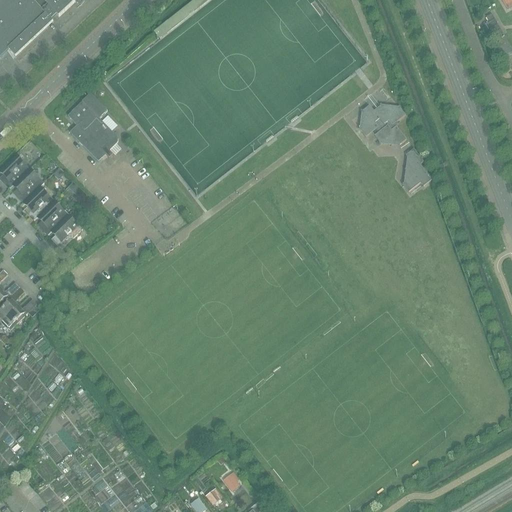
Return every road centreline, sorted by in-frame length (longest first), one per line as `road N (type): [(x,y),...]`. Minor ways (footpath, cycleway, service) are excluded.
road 1 (tertiary): [(511,221),(426,0)]
road 2 (tertiary): [(0,133),(136,0)]
road 3 (unclassified): [(511,119),(456,0)]
